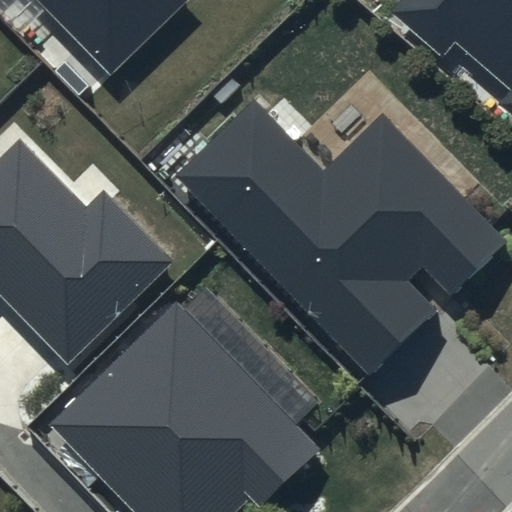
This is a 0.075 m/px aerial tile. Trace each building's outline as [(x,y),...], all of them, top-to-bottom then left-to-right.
[(41,0),(112,71),(184,0),(41,0)] [(511,0),(396,0),(388,11),(443,58),(454,45),(507,91),(494,106),(511,120),(511,0)] [(322,171),(255,103),(178,177),(369,374),(436,310),(409,282),(422,268),(450,297),(507,241),(382,113),(322,171)] [(86,207),(19,138),(0,156),(0,291),(68,362),(174,261),(104,189),(86,207)] [(319,451),(177,303),(50,424),(134,511),(235,511),(249,498),(258,508),(319,451)]
